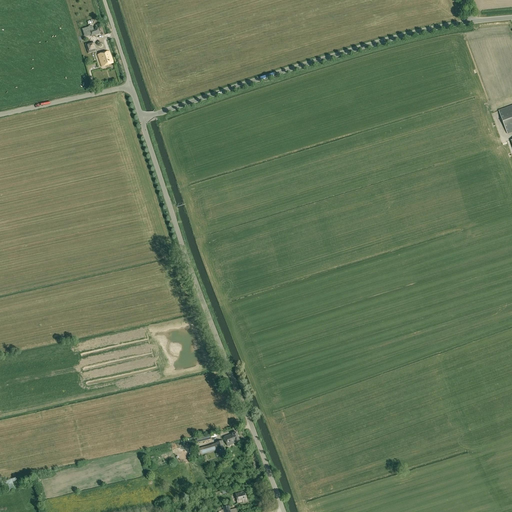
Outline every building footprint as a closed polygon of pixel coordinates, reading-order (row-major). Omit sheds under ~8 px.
[(89,53),(96,51),(93,42),(86,44),(89,53)] [(98,55),(102,67),(113,63),(110,52),(98,55)] [(511,105),(499,111),(508,134),(511,132),(511,105)] [(235,443),(240,442),(236,432),(232,434),(224,437),(227,446),(235,443)] [(196,438),(197,443),(210,440),(209,435),(196,438)] [(219,453),(225,451),(222,441),(216,443),(196,449),(198,456),(218,450),(219,453)] [(247,501),(245,492),(235,494),(237,502),(242,501),(243,502),(247,501)]
